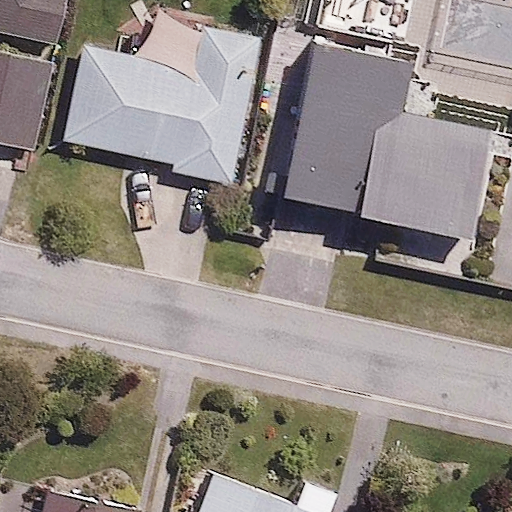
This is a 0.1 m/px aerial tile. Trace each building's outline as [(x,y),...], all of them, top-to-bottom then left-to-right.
[(0,0),(0,26),(61,42),(71,0),(0,0)] [(231,173),(262,28),(199,15),(190,57),(87,36),(67,132),(171,154),(170,161),(231,173)] [(414,49),(320,26),(282,184),(468,229),(494,121),(402,99),(414,49)] [(54,57),(0,43),(0,135),(32,143),(54,57)] [(326,511),(330,504),(207,460),(188,511),(326,511)] [(140,511),(142,503),(48,483),(41,511),(140,511)]
